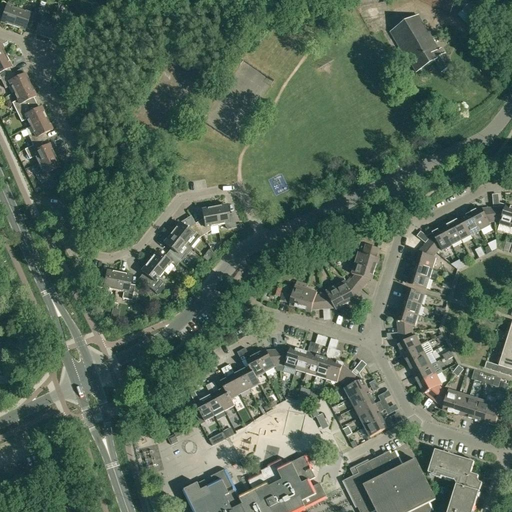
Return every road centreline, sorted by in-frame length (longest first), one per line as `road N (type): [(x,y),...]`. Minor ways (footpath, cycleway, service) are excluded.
road 1 (residential): [(264,241),(235,186),(180,197),(142,244),(115,257),(75,250),(60,221),(72,142),(26,45),(0,32)]
road 2 (residential): [(91,373),(170,331),(237,255),(264,241)]
road 3 (residential): [(264,241),(393,181)]
road 4 (residential): [(393,181),(481,140),(511,108)]
road 5 (residential): [(374,347),(399,239),(414,224)]
